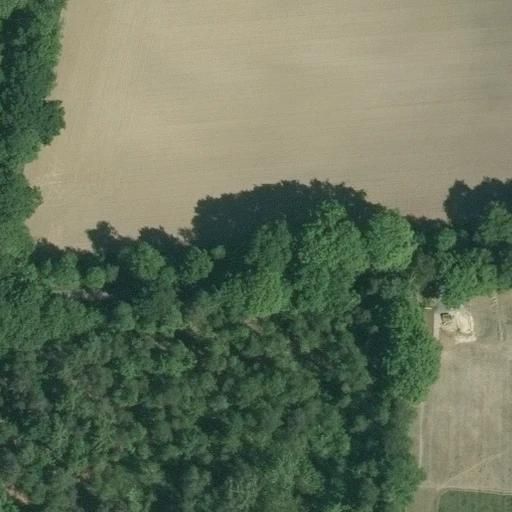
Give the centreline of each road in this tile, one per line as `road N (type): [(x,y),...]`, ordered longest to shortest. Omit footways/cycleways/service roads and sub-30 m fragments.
road 1 (track): [(0,299),(351,271),(511,249)]
road 2 (track): [(0,160),(34,0)]
